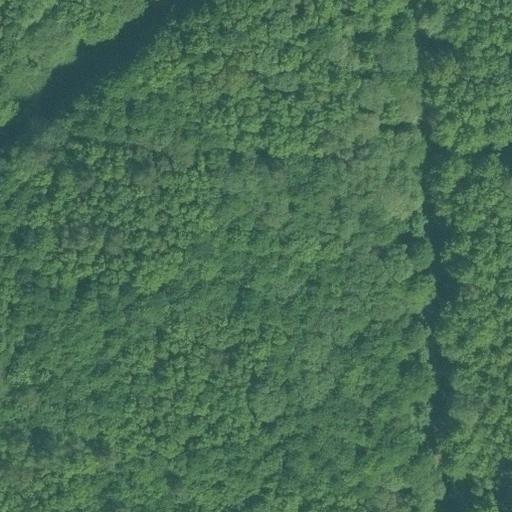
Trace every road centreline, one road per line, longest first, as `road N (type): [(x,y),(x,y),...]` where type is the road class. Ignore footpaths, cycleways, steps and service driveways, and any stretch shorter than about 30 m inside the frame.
road 1 (track): [(428,170),(437,511)]
road 2 (track): [(427,135),(420,0)]
